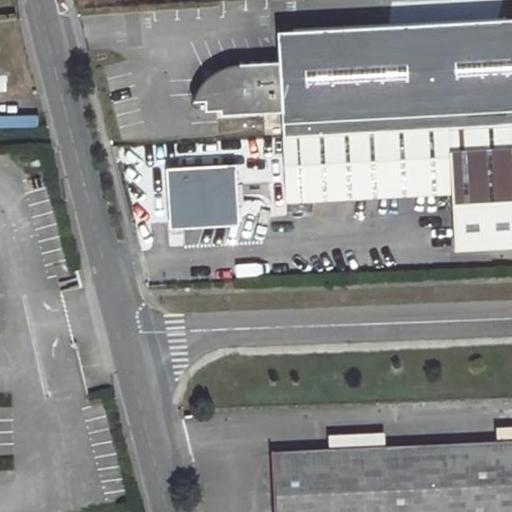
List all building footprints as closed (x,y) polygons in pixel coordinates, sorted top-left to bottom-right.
[(284,135),(511,122),(511,16),(294,29),(295,59),(281,60),(240,62),(240,67),(220,69),(220,79),(205,80),(206,100),(207,110),(222,109),(222,114),(283,111),(284,135)] [(294,29),(279,30),(281,60),(295,59),(294,29)] [(205,80),(220,79),(220,69),(209,76),(205,80)] [(197,92),(194,100),(206,100),(205,80),(203,83),(201,86),(200,86),(197,92)] [(511,122),(284,135),(287,194),(453,186),(456,248),(511,245),(511,122)] [(121,157),(118,145),(112,145),(116,158),(121,157)] [(236,168),(168,172),(171,232),(184,232),(184,222),(239,219),(236,168)] [(511,511),(511,445),(269,456),(271,511),(511,511)]
